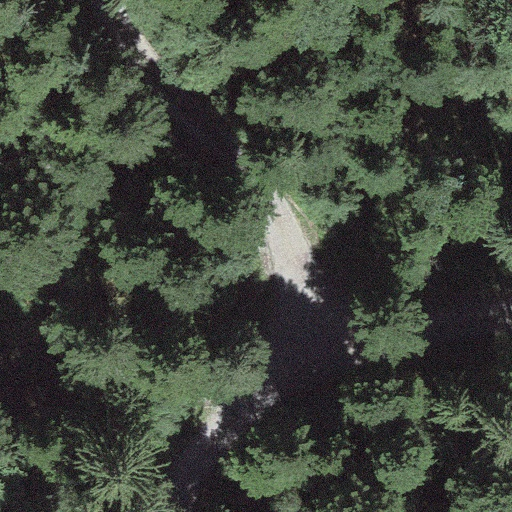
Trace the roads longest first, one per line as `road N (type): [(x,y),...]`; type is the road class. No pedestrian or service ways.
road 1 (track): [(325,362),(305,219),(258,140),(152,64),(117,0)]
road 2 (track): [(325,362),(255,408),(199,469),(184,511)]
road 3 (track): [(511,320),(325,362)]
